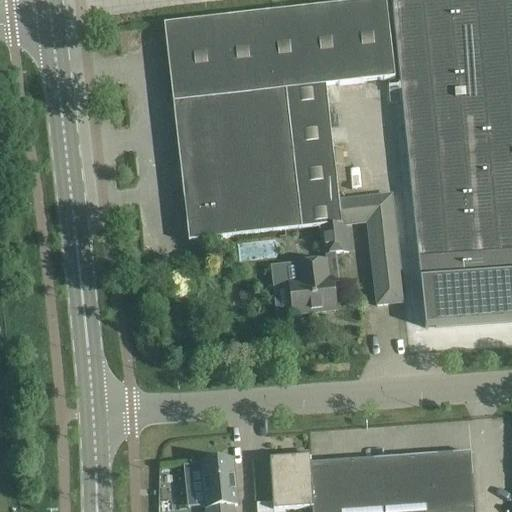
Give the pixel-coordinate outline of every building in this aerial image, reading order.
[(511,0),(425,0),(392,2),(422,301),(425,329),(511,322),(511,0)] [(173,106),(325,88),(395,80),(386,1),(163,27),(173,106)] [(196,243),(319,229),(341,227),(325,88),(173,106),(187,236),(196,243)] [(365,200),(368,224),(378,309),(405,305),(392,197),(365,200)] [(334,255),(348,254),(345,226),(341,227),(319,229),(323,264),(297,267),(299,285),(290,286),(293,316),(335,312),(332,284),(337,283),(334,255)] [(247,259),(264,258),(264,238),(246,238),(247,259)] [(256,505),(256,511),(291,511),(312,511),(311,511),(474,511),(470,455),(310,467),(309,459),(269,461),(272,504),(256,505)] [(235,482),(232,462),(201,465),(205,511),(233,511),(233,508),(237,507),(235,482)]
